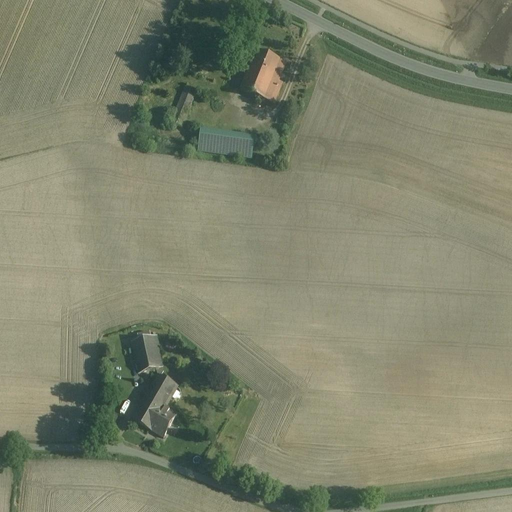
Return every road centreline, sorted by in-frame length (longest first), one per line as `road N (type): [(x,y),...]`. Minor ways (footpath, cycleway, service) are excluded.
road 1 (unclassified): [(0,447),(123,450),(295,511)]
road 2 (tertiary): [(276,0),(423,69),(511,90)]
road 3 (unclassified): [(354,511),(511,491)]
